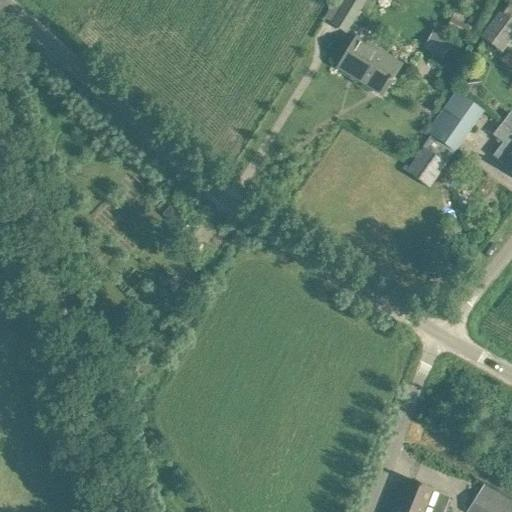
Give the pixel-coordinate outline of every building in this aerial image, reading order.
[(345,0),(342,5),(334,1),(324,17),(346,32),(361,8),(367,12),(372,4),(367,0),(366,0),(345,0)] [(502,52),(511,38),(511,2),(511,1),(502,14),(499,11),(481,36),(502,52)] [(475,29),(451,16),(446,27),(465,37),(465,35),(471,38),(475,29)] [(423,48),(443,58),(452,40),(432,30),(423,48)] [(381,95),(392,78),(400,65),(356,37),(337,68),(381,95)] [(454,151),(455,149),(482,112),(456,93),(444,110),(443,109),(427,132),(431,135),(454,151)] [(501,124),(493,134),(502,142),(493,155),(505,164),(504,166),(511,171),(511,132),(510,130),(501,124)] [(454,151),(431,135),(421,149),(423,150),(406,172),(428,188),(454,151)] [(405,480),(391,511),(440,511),(446,497),(448,498),(449,497),(405,480)] [(467,511),(468,511),(511,511),(511,503),(483,486),(467,511)]
